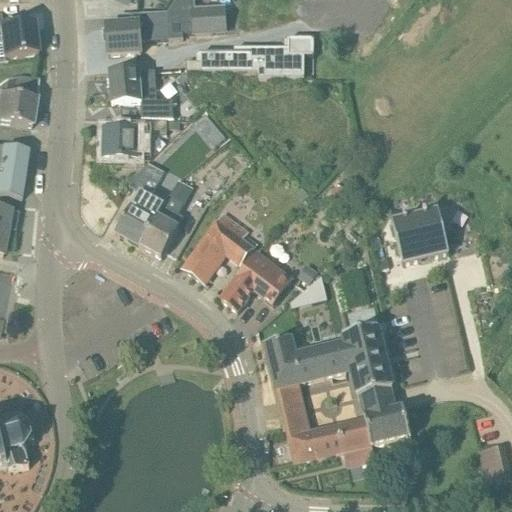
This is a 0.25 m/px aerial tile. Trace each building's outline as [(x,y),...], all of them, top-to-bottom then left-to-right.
[(107,30),(109,60),(141,57),(141,44),(168,43),(168,46),(183,45),(182,41),(200,40),(200,41),(214,40),(214,39),(220,38),(218,13),(197,14),(195,0),(181,0),(172,15),(138,17),(139,28),(107,30)] [(12,29),(0,30),(0,42),(1,43),(3,62),(38,58),(34,29),(12,32),(12,29)] [(201,65),(201,76),(258,76),(258,82),(300,82),(300,60),(313,60),(313,43),(286,43),(286,52),(232,53),(232,57),(201,57),(201,65)] [(186,65),(186,75),(201,76),(201,65),(186,65)] [(143,122),(167,123),(173,123),(172,103),(154,105),(152,74),(110,77),(112,108),(139,107),(141,123),(143,122)] [(0,126),(32,131),(32,128),(33,125),(34,119),(34,116),(39,82),(19,79),(0,89),(0,126)] [(195,126),(202,134),(212,126),(206,118),(195,126)] [(167,123),(143,122),(142,135),(104,134),(104,163),(138,163),(138,156),(140,156),(143,155),(146,154),(148,152),(150,151),(152,149),(154,147),(154,144),(155,142),(155,138),(167,139),(167,123)] [(178,132),(178,124),(168,124),(168,132),(178,132)] [(0,201),(21,204),(28,155),(0,150),(0,201)] [(116,237),(141,250),(161,215),(167,204),(152,196),(164,176),(148,167),(136,178),(129,189),(140,196),(116,237)] [(167,204),(161,215),(141,250),(162,262),(178,233),(176,232),(182,221),(178,219),(193,191),(179,183),(167,204)] [(304,204),(309,199),(301,190),(295,195),(304,204)] [(18,217),(0,213),(0,259),(2,260),(7,234),(15,235),(18,217)] [(393,243),(396,242),(402,268),(449,257),(438,214),(426,217),(426,216),(423,216),(424,218),(407,222),(406,220),(403,221),(404,223),(392,225),(393,230),(390,230),(391,236),(393,243)] [(222,218),(191,262),(183,274),(203,287),(225,257),(242,269),(253,254),(257,247),(246,239),(248,237),(222,218)] [(256,257),(221,305),(237,317),(253,295),(273,309),(292,284),(256,257)] [(317,275),(306,267),(297,279),(309,287),(317,275)] [(0,297),(0,313),(7,314),(12,273),(4,273),(2,297),(0,297)] [(321,280),(311,288),(316,306),(326,303),(321,280)] [(363,404),(363,401),(387,395),(388,397),(389,398),(390,398),(389,394),(392,393),(377,332),(343,340),(346,349),(340,350),(345,373),(351,372),(358,402),(361,401),(362,404),(363,404)] [(280,393),(300,388),(294,361),(290,343),(267,348),(278,393),(281,404),(282,404),(280,393)] [(294,361),(300,388),(346,376),(345,373),(340,350),(294,361)] [(338,432),(344,456),(344,457),(346,465),(373,459),(371,452),(372,451),(411,442),(404,412),(394,414),(393,411),(392,411),(391,411),(392,414),(367,420),(367,417),(365,417),(366,420),(364,421),(365,425),(338,432)] [(288,436),(296,467),(344,456),(338,432),(309,438),(305,418),(287,422),(285,417),(284,417),(288,436)] [(0,472),(6,471),(7,476),(29,471),(26,457),(27,456),(25,453),(30,445),(34,445),(34,443),(31,443),(28,432),(31,430),(30,428),(27,430),(18,426),(18,423),(15,423),(15,426),(8,428),(7,425),(5,425),(6,429),(0,430),(0,472)] [(509,473),(506,459),(479,465),(483,480),(509,473)]
